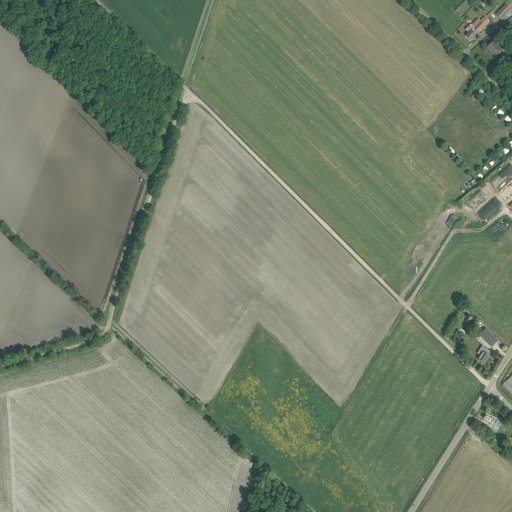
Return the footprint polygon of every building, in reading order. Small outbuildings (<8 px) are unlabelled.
[(496,15),(502,20),(511,9),(511,4),(509,1),(496,15)] [(469,33),(466,36),(470,40),(473,38),(474,39),(477,36),(474,33),(477,31),(479,33),(489,21),(485,17),(474,28),(470,25),(465,30),(469,33)] [(496,57),(502,50),(493,42),(487,48),(496,57)] [(485,326),(479,332),(487,340),(493,333),(485,326)] [(470,348),(479,352),(482,345),(479,343),(480,341),(475,339),(470,348)] [(485,351),(478,360),(484,364),(489,356),(489,355),(489,354),(485,351)] [(511,375),(502,385),(511,394),(511,375)] [(484,421),(490,425),(492,421),(496,424),(498,421),(491,416),(491,417),(487,415),(484,421)]
